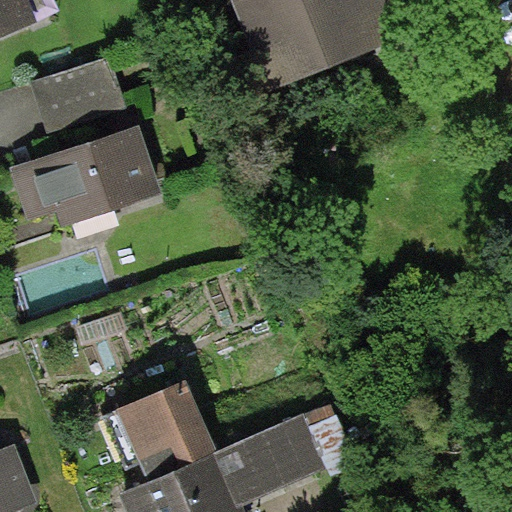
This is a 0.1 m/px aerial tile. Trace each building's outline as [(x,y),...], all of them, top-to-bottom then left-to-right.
[(25,0),(0,0),(0,29),(32,16),(25,0)] [(379,0),(227,0),(255,79),(390,31),(379,0)] [(55,126),(129,105),(115,56),(41,77),(55,126)] [(138,127),(13,164),(33,231),(158,195),(138,127)] [(466,173),(450,130),(327,174),(343,217),(466,173)] [(150,470),(115,484),(125,511),(246,511),(241,499),(344,458),(323,407),(219,449),(192,380),(125,407),(150,470)] [(40,511),(15,444),(0,449),(0,511),(40,511)]
